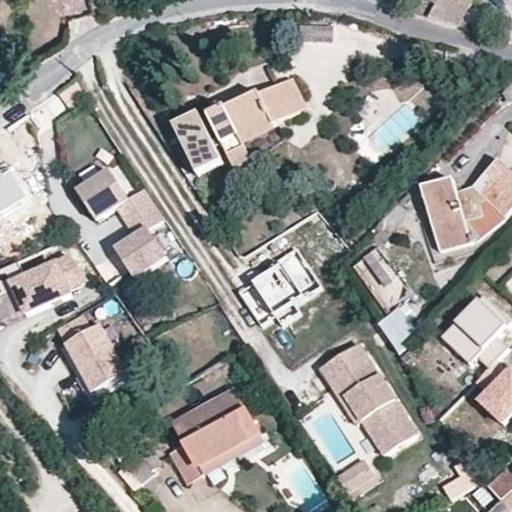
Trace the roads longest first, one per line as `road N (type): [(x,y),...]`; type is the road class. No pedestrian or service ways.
road 1 (residential): [(0,112),(93,41),(221,0)]
road 2 (residential): [(511,58),(335,0)]
